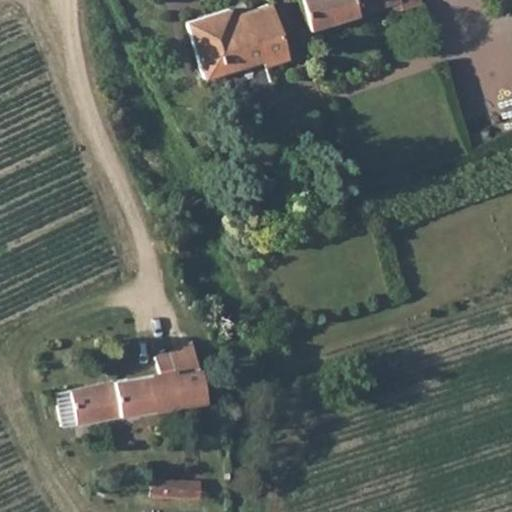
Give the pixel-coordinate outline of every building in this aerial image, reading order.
[(299,0),(309,32),(392,4),(395,13),(424,4),(422,0),(299,0)] [(286,60),(268,3),(233,15),(231,8),(186,24),(204,79),(262,61),(264,67),(286,60)] [(157,359),(162,373),(71,393),(79,426),(205,401),(192,343),(157,359)] [(71,393),(55,396),(62,429),(79,426),(71,393)] [(152,480),(152,498),(200,500),(202,482),(152,480)]
